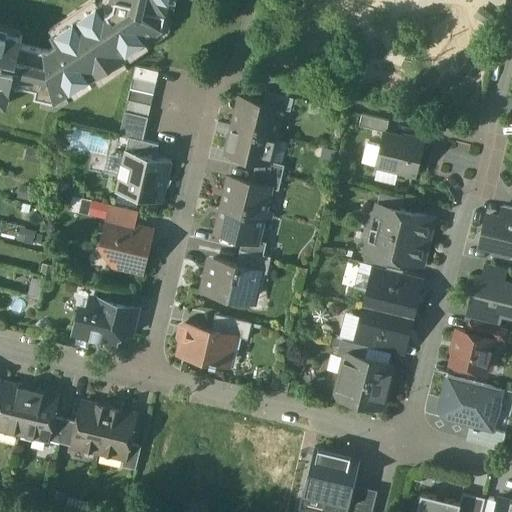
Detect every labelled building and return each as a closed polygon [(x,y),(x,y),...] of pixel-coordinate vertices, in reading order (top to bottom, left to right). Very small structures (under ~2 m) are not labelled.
[(0,0),(0,104),(7,106),(12,85),(36,90),(34,98),(54,103),(49,52),(21,45),(23,38),(0,32),(0,0)] [(102,2),(51,37),(57,46),(49,52),(54,103),(93,77),(94,79),(125,58),(124,55),(162,30),(165,16),(143,11),(144,7),(166,12),(168,0),(115,0),(114,8),(108,12),(102,2)] [(134,78),(131,89),(154,94),(157,83),(134,78)] [(131,89),(128,100),(151,105),(154,94),(131,89)] [(294,98),(267,92),(264,103),(282,108),(282,109),(291,111),(294,98)] [(264,103),(240,98),(233,125),(276,135),(282,109),(282,108),(264,103)] [(151,105),(128,100),(125,111),(149,117),(151,105)] [(149,117),(125,111),(120,135),(129,138),(129,137),(143,140),(149,117)] [(389,121),(362,114),(360,126),(387,132),(389,121)] [(276,135),(233,125),(227,152),(257,159),(269,162),(270,161),(276,135)] [(422,141),(406,138),(406,139),(386,135),(383,147),(379,166),(399,171),(414,175),(422,141)] [(143,140),(129,137),(129,138),(126,150),(156,157),(159,144),(143,140)] [(383,147),(368,143),(363,162),(379,166),(383,147)] [(156,157),(126,150),(117,192),(162,202),(172,161),(156,157)] [(269,162),(257,159),(255,171),(282,178),(285,165),(270,161),(269,162)] [(399,171),(379,166),(376,179),(396,183),(399,171)] [(254,175),(231,169),(224,196),(267,206),(273,180),(273,179),(254,175)] [(282,178),(255,171),(254,175),(273,179),(273,180),(279,190),(282,178)] [(404,198),(381,193),(378,204),(379,204),(401,210),(404,198)] [(74,210),(107,214),(109,201),(76,196),(74,210)] [(267,206),(224,196),(216,232),(243,238),(259,242),(259,241),(267,206)] [(401,210),(379,204),(377,212),(372,215),(369,227),(427,241),(433,218),(401,210)] [(137,212),(112,206),(107,226),(116,228),(118,222),(134,226),(137,212)] [(511,207),(504,206),(501,218),(511,220),(511,207)] [(511,220),(501,218),(487,214),(480,244),(497,248),(496,252),(509,255),(510,251),(511,251),(511,220)] [(134,226),(118,222),(116,228),(107,226),(102,243),(116,265),(142,271),(152,231),(134,226)] [(427,241),(369,227),(366,239),(369,243),(367,251),(390,257),(422,264),(427,241)] [(259,242),(243,238),(240,250),(264,255),(267,243),(259,241),(259,242)] [(264,255),(240,250),(237,265),(260,271),(260,272),(267,274),(271,257),(264,255)] [(367,251),(366,251),(364,262),(374,265),(387,268),(390,257),(367,251)] [(237,265),(213,260),(210,274),(206,273),(202,290),(247,301),(250,286),(257,281),(260,272),(260,271),(237,265)] [(508,269),(484,264),(481,277),(504,283),(508,269)] [(387,268),(374,265),(372,276),(371,277),(400,285),(401,284),(403,272),(387,268)] [(372,276),(359,272),(355,287),(368,290),(371,277),(372,276)] [(481,277),(478,276),(471,304),(472,304),(503,312),(511,314),(511,284),(504,283),(481,277)] [(400,285),(371,277),(368,290),(365,304),(413,316),(420,289),(401,284),(400,285)] [(135,295),(111,289),(108,301),(133,307),(133,305),(135,295)] [(37,298),(14,292),(9,314),(32,320),(37,298)] [(133,307),(108,301),(108,302),(91,298),(89,308),(86,308),(86,310),(80,309),(75,332),(91,336),(90,338),(116,344),(117,339),(127,332),(132,334),(138,308),(133,307)] [(413,316),(365,304),(361,317),(358,330),(387,338),(407,343),(413,316)] [(503,312),(472,304),(468,319),(471,320),(499,326),(503,312)] [(252,323),(216,314),(212,330),(237,335),(236,336),(248,339),(252,323)] [(361,317),(348,314),(345,329),(358,332),(358,330),(361,317)] [(499,326),(471,320),(469,331),(493,338),(504,340),(507,328),(499,326)] [(212,330),(189,324),(185,339),(182,338),(178,354),(223,365),(226,353),(234,348),(236,336),(237,335),(212,330)] [(469,331),(459,329),(451,363),(485,372),(485,369),(489,370),(492,368),(495,359),(493,355),(489,355),(493,338),(469,331)] [(387,338),(358,330),(358,332),(355,343),(369,346),(384,350),(387,338)] [(355,343),(341,339),(337,355),(345,357),(350,354),(366,358),(369,346),(355,343)] [(366,358),(350,354),(345,357),(337,392),(340,397),(380,406),(384,404),(393,368),(390,364),(366,358)] [(465,379),(448,375),(440,408),(446,417),(471,424),(492,429),(503,388),(465,379)] [(290,381),(275,377),(273,387),(288,391),(290,381)] [(19,386),(6,383),(1,404),(0,406),(0,428),(21,434),(32,387),(31,387),(31,389),(21,387),(21,385),(19,384),(19,386)] [(43,392),(33,390),(34,388),(32,387),(21,434),(47,440),(53,417),(58,396),(45,392),(45,391),(43,390),(43,392)] [(97,405),(83,402),(78,423),(73,446),(99,453),(110,406),(109,406),(108,408),(99,405),(99,403),(97,403),(97,405)] [(121,411),(111,408),(111,406),(110,406),(99,453),(124,459),(125,459),(129,443),(136,414),(123,411),(123,409),(121,409),(121,411)] [(66,420),(53,417),(47,440),(60,443),(66,420)] [(78,423),(66,420),(60,443),(73,446),(78,423)] [(492,429),(471,424),(467,439),(502,448),(506,432),(492,429)] [(129,443),(125,459),(124,459),(122,467),(136,470),(142,446),(129,443)] [(325,509),(334,511),(348,511),(355,485),(361,459),(315,447),(303,494),(327,500),(325,509)] [(373,511),(379,491),(355,485),(348,511),(373,511)] [(461,502),(422,492),(416,511),(458,511),(461,502)] [(486,498),(463,492),(461,502),(458,511),(482,511),(485,500),(486,498)] [(511,511),(511,500),(500,497),(498,504),(495,511),(511,511)] [(482,511),(495,511),(498,504),(485,500),(482,511)]
